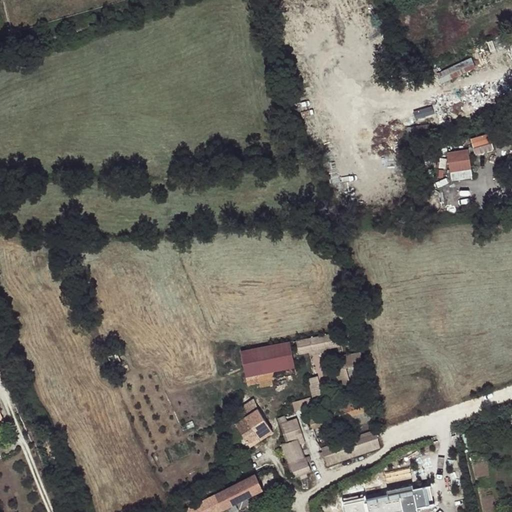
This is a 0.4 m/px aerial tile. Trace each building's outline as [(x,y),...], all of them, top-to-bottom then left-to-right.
[(477,154),(493,149),(487,132),(471,138),(477,154)] [(468,149),(447,152),(450,173),(471,170),(468,149)] [(338,332),(298,340),(299,347),(300,354),(337,346),(342,345),(339,332),(338,332)] [(298,340),(291,342),(292,348),(299,347),(298,340)] [(291,342),(266,346),(272,379),(297,374),(295,367),(292,348),(291,342)] [(246,376),(247,384),(259,381),(260,386),(273,384),(272,379),(266,346),(241,351),(246,376)] [(363,371),(360,350),(354,351),(354,354),(355,362),(357,372),(363,371)] [(117,352),(108,356),(112,367),(122,363),(117,352)] [(339,356),(339,364),(355,362),(354,354),(339,356)] [(350,383),(345,366),(335,369),(340,387),(350,383)] [(314,396),(322,393),(317,376),(309,379),(314,396)] [(367,394),(307,414),(313,428),(318,439),(338,433),(373,421),(367,394)] [(235,422),(243,434),(251,446),(273,431),(258,409),(254,398),(242,405),(246,416),(235,422)] [(306,442),(295,419),(280,424),(287,437),(288,441),(282,443),(284,449),(283,450),(281,450),(280,450),(279,451),(278,453),(279,455),(280,456),(281,456),(283,456),(286,455),(286,457),(289,465),(293,473),(294,477),(307,473),(303,465),(305,464),(299,444),(306,442)] [(375,429),(321,447),(323,452),(376,433),(375,429)] [(376,433),(323,452),(329,465),(379,447),(376,433)] [(251,446),(243,434),(237,437),(246,449),(251,446)] [(385,472),(386,482),(400,480),(398,469),(385,472)] [(205,500),(210,510),(210,511),(219,511),(237,504),(254,496),(264,491),(257,474),(205,500)] [(342,498),(343,511),(418,511),(417,506),(436,503),(433,483),(342,498)] [(254,496),(237,504),(241,510),(257,502),(254,496)] [(193,505),(195,511),(205,511),(210,510),(205,500),(193,505)]
